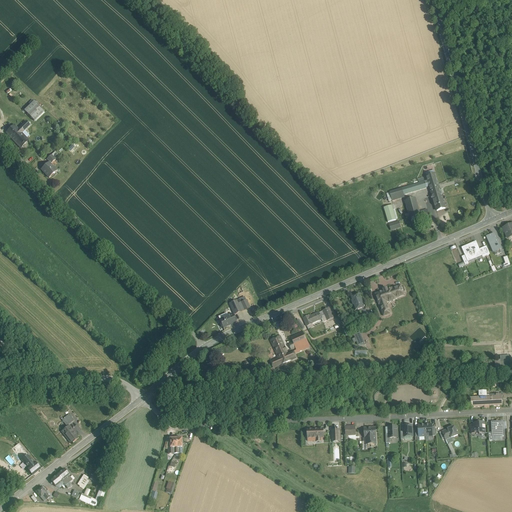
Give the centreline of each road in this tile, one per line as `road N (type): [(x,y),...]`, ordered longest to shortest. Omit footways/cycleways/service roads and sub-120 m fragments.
road 1 (tertiary): [(143,397),(235,330),(492,221)]
road 2 (unclassified): [(143,397),(188,426),(511,411)]
road 3 (track): [(204,346),(0,135)]
road 4 (tertiary): [(435,0),(492,221)]
road 5 (tertiary): [(0,508),(143,397)]
road 6 (unclassified): [(143,397),(112,378),(0,381)]
